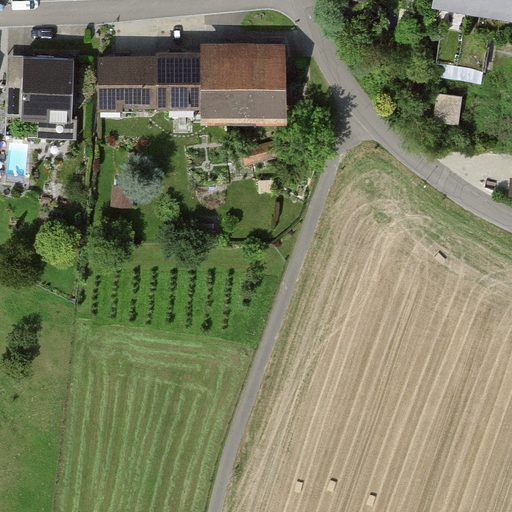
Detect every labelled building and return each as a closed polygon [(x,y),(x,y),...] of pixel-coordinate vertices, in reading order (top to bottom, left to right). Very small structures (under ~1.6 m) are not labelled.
[(511,0),(427,0),(427,3),(511,19),(511,0)] [(489,36),(442,29),(436,64),(484,71),(489,36)] [(158,57),(101,57),(100,112),(138,112),(138,100),(170,100),(170,115),(196,115),(196,100),(206,100),(206,108),(227,108),(227,121),(247,121),(247,108),(283,108),(283,53),(246,53),(246,41),(234,41),(234,54),(158,53),(158,57)] [(73,118),(75,56),(24,55),(23,85),(8,85),(7,116),(73,118)] [(460,98),(439,96),(436,119),(458,122),(460,98)] [(281,152),(278,143),(250,150),(253,159),(281,152)]
